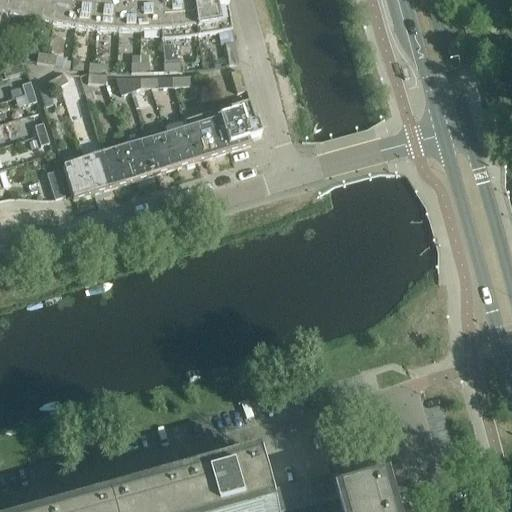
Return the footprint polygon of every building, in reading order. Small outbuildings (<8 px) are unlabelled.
[(0,0),(0,15),(10,18),(14,0),(0,0)] [(14,0),(10,18),(31,24),(35,0),(14,0)] [(35,0),(31,24),(53,28),(57,0),(35,0)] [(57,0),(53,28),(75,31),(77,0),(57,0)] [(77,0),(75,31),(97,33),(98,0),(77,0)] [(98,0),(97,33),(119,35),(118,0),(98,0)] [(118,0),(119,35),(141,35),(139,0),(118,0)] [(139,0),(141,35),(162,34),(159,0),(139,0)] [(159,0),(162,34),(163,42),(186,40),(199,39),(192,0),(159,0)] [(192,0),(199,39),(221,35),(232,33),(225,0),(192,0)] [(238,67),(234,45),(225,47),(229,68),(238,67)] [(1,47),(0,51),(0,56),(7,59),(10,49),(1,47)] [(180,48),(162,49),(163,66),(181,65),(180,48)] [(36,65),(45,67),(47,58),(38,56),(36,65)] [(47,58),(45,67),(54,69),(56,59),(47,58)] [(73,61),(73,71),(84,73),(85,67),(80,62),(73,61)] [(63,63),(62,70),(69,71),(70,64),(63,63)] [(181,65),(163,66),(164,76),(182,74),(181,65)] [(139,76),(139,66),(131,66),(131,76),(139,76)] [(149,66),(139,66),(139,76),(149,76),(149,66)] [(89,67),(88,76),(97,77),(98,68),(89,67)] [(98,68),(97,77),(106,78),(107,68),(98,68)] [(230,76),(237,97),(246,94),(240,73),(230,76)] [(87,86),(96,87),(97,77),(88,76),(87,86)] [(52,94),(59,90),(64,99),(84,92),(80,79),(63,77),(47,85),(52,94)] [(97,77),(96,87),(105,88),(106,78),(97,77)] [(171,81),(172,91),(190,90),(189,80),(171,81)] [(120,98),(130,95),(128,89),(125,82),(117,82),(115,82),(115,84),(120,98)] [(149,92),(149,82),(140,82),(140,92),(149,92)] [(158,82),(149,82),(149,92),(158,92),(158,82)] [(21,88),(24,98),(33,96),(30,85),(21,88)] [(105,88),(92,93),(97,107),(110,103),(105,88)] [(17,91),(9,93),(12,102),(14,101),(20,100),(17,91)] [(33,96),(24,98),(27,108),(36,105),(33,96)] [(249,103),(238,107),(249,143),(260,140),(249,103)] [(238,107),(216,113),(229,155),(251,148),(249,143),(238,107)] [(184,123),(186,132),(197,165),(229,155),(216,113),(184,123)] [(34,130),(37,140),(46,137),(43,127),(34,130)] [(186,132),(166,138),(176,172),(197,165),(186,132)] [(46,137),(37,140),(40,150),(49,147),(46,137)] [(166,138),(145,144),(155,178),(176,172),(166,138)] [(145,144),(124,150),(135,184),(155,178),(145,144)] [(124,150),(104,157),(114,191),(135,184),(124,150)] [(104,157),(83,163),(94,197),(114,191),(104,157)] [(94,197),(83,163),(62,170),(73,204),(94,197)] [(46,177),(54,203),(65,200),(57,174),(46,177)] [(219,479),(101,511),(269,511),(280,509),(275,492),(267,466),(238,474),(237,468),(238,468),(237,467),(216,473),(216,474),(218,474),(219,479)] [(345,498),(371,491),(366,473),(334,482),(339,499),(339,500),(345,499),(345,498)] [(321,479),(327,502),(327,503),(339,499),(334,482),(332,476),(321,479)] [(309,483),(316,505),(316,506),(327,503),(327,502),(321,479),(309,483)] [(298,486),(304,509),(316,506),(316,505),(309,483),(298,486)] [(298,486),(287,489),(293,511),(304,509),(298,486)] [(345,498),(345,499),(349,511),(395,511),(388,486),(371,491),(345,498)] [(275,492),(280,509),(280,511),(293,511),(287,489),(275,492)]
